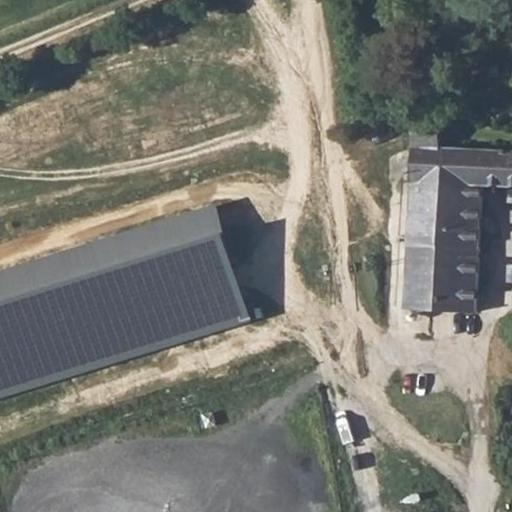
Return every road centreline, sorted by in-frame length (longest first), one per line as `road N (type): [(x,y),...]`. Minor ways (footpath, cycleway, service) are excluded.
road 1 (track): [(359,511),(343,419),(313,0)]
road 2 (unclassified): [(477,511),(478,367),(496,256)]
